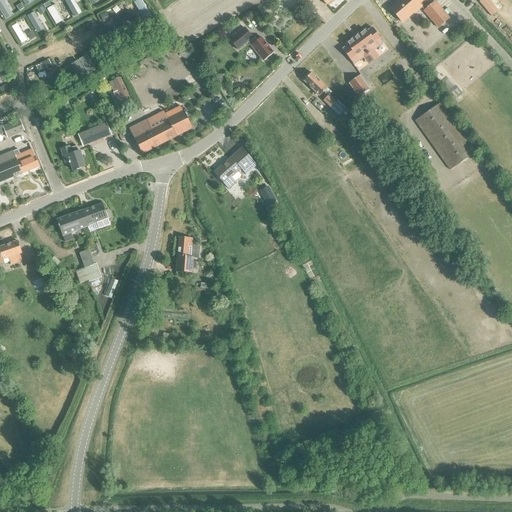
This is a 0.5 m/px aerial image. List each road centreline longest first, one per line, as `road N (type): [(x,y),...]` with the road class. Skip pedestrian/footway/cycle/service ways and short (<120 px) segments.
road 1 (unclassified): [(73,511),(82,441),(156,230),(162,163)]
road 2 (unclassified): [(162,163),(197,152),(239,118),(358,0)]
road 3 (unclassified): [(0,220),(162,163)]
